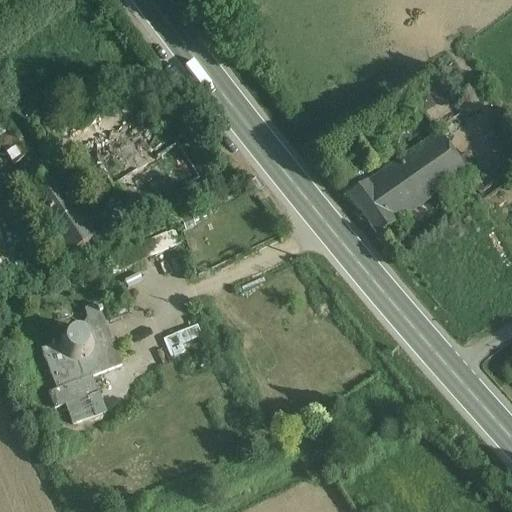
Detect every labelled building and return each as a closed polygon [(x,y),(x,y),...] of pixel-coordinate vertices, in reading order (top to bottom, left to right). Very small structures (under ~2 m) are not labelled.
[(15,117),(0,126),(0,146),(14,169),(38,154),(15,117)] [(438,136),(368,187),(394,225),(466,176),(438,136)] [(52,173),(24,192),(67,259),(96,241),(52,173)] [(165,237),(107,263),(115,281),(173,254),(165,237)] [(0,286),(9,282),(0,264),(0,286)] [(85,331),(90,334),(106,327),(99,309),(87,314),(89,325),(85,331)] [(121,367),(106,327),(90,334),(94,345),(93,353),(88,360),(80,364),(71,363),(64,359),(59,352),(58,344),(55,345),(40,351),(57,392),(92,378),(121,367)] [(93,353),(94,345),(90,334),(85,331),(78,329),(69,330),(62,336),(58,344),(59,352),(64,359),(71,363),(80,364),(88,360),(93,353)] [(192,332),(165,343),(173,362),(200,352),(192,332)] [(47,396),(57,392),(40,351),(55,345),(50,333),(36,338),(24,356),(40,397),(47,396)] [(97,392),(92,378),(57,392),(47,396),(54,412),(65,407),(72,428),(108,414),(106,410),(134,399),(127,380),(97,392)]
